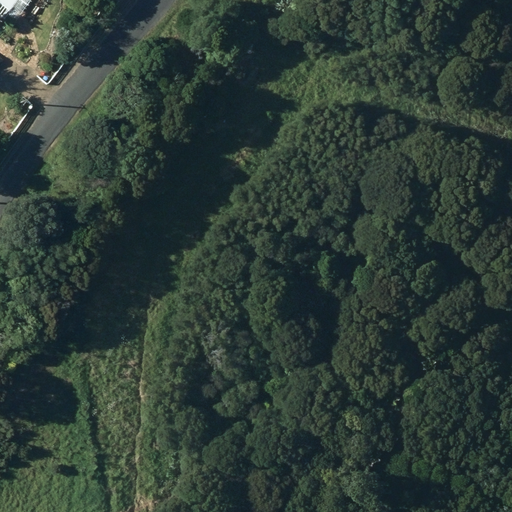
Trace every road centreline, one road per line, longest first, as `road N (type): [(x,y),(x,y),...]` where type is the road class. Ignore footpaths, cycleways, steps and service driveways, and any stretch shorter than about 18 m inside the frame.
road 1 (track): [(248,0),(262,37),(264,76),(179,223),(153,290),(137,511)]
road 2 (unclassified): [(0,199),(27,153),(158,0)]
